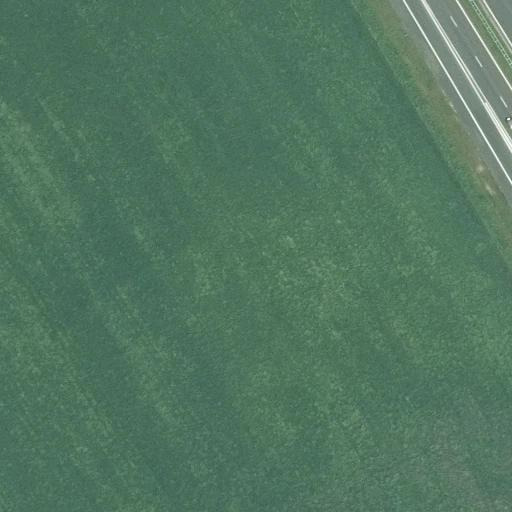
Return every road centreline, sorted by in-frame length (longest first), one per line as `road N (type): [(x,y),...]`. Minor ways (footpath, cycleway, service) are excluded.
road 1 (motorway): [(434,0),(511,147)]
road 2 (motorway): [(438,0),(511,118)]
